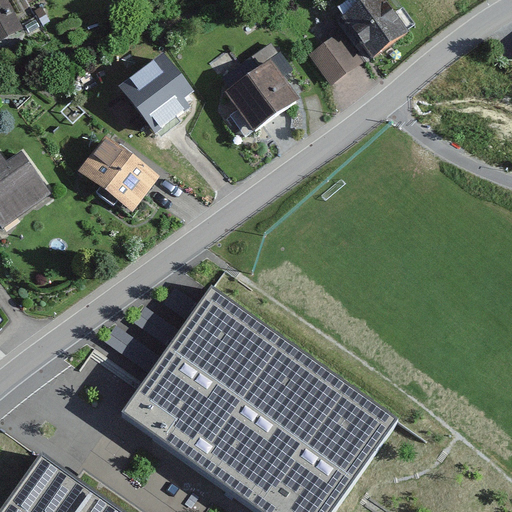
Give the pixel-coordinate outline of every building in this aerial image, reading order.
[(0,0),(0,48),(24,36),(3,0),(0,0)] [(380,0),(377,0),(345,22),(374,65),(409,42),(380,0)] [(341,35),(307,60),(331,93),(366,68),(341,35)] [(165,63),(125,92),(163,142),(191,122),(183,112),(195,104),(165,63)] [(270,69),(226,101),(255,141),(299,109),(270,69)] [(158,187),(103,147),(79,181),(133,221),(158,187)] [(0,161),(0,228),(4,233),(48,200),(19,160),(6,170),(0,161)] [(213,295),(121,425),(244,511),(337,511),(398,426),(213,295)] [(116,511),(33,454),(0,500),(0,511),(116,511)]
